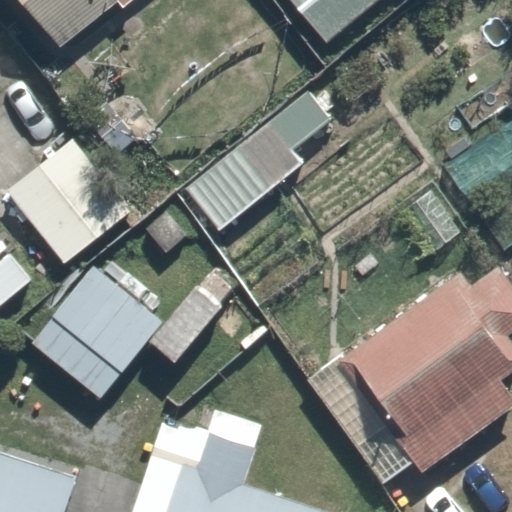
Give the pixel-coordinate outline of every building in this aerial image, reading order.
[(25,0),(59,43),(115,0),(25,0)] [(281,0),(318,44),(370,0),(281,0)] [(13,86),(0,96),(0,301),(36,274),(0,225),(0,200),(4,197),(51,261),(128,200),(33,71),(13,86)] [(301,162),(263,114),(180,181),(218,228),(301,162)] [(427,180),(382,205),(411,258),(457,232),(427,180)] [(101,243),(28,335),(95,390),(139,335),(178,367),(242,287),(202,255),(168,297),(101,243)] [(336,340),(421,474),(506,420),(474,370),(511,346),(511,336),(506,328),(511,323),(511,262),(511,261),(486,277),(472,255),(336,340)] [(348,511),(250,477),(267,430),(174,397),(131,511),(348,511)] [(61,511),(72,473),(73,470),(0,449),(0,511),(61,511)]
